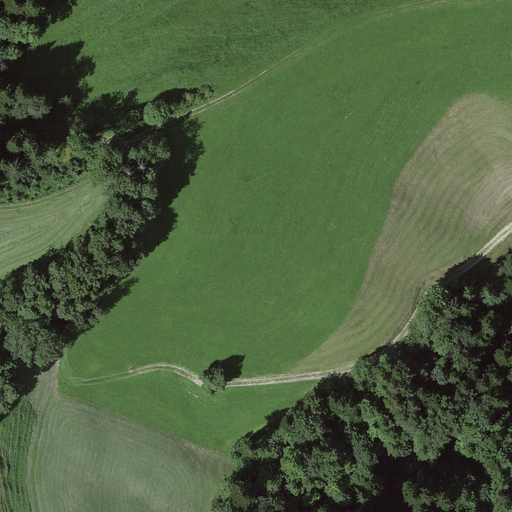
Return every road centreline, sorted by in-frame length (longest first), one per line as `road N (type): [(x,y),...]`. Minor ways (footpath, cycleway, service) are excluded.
road 1 (track): [(511,227),(423,293),(391,343),(365,363),(220,385),(194,380)]
road 2 (track): [(0,208),(22,207),(114,169),(132,145)]
road 3 (track): [(132,145),(0,128)]
